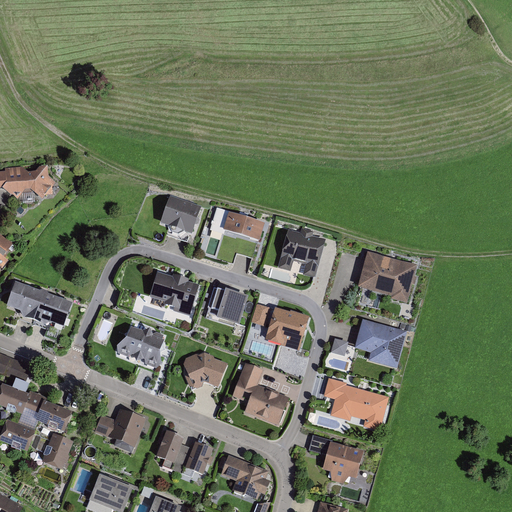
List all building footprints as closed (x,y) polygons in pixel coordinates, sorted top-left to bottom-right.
[(3,172),(0,172),(0,192),(14,201),(19,194),(30,193),(37,201),(52,184),(44,178),(43,168),(37,169),(32,174),(24,174),(21,167),(5,169),(3,172)] [(200,209),(169,199),(159,225),(191,236),(200,209)] [(262,225),(225,215),(221,232),(257,242),(262,225)] [(218,258),(222,234),(205,231),(201,255),(218,258)] [(323,240),(285,231),(276,268),(314,277),(323,240)] [(416,268),(368,253),(357,289),(405,303),(416,268)] [(196,286),(156,275),(148,303),(188,314),(196,286)] [(24,319),(34,323),(44,295),(16,285),(7,309),(21,314),(24,319)] [(245,298),(214,289),(205,319),(236,328),(245,298)] [(73,305),(44,295),(34,323),(45,327),(51,324),(64,329),(73,305)] [(306,318),(270,310),(263,343),(299,350),(306,318)] [(407,333),(361,322),(354,350),(369,354),(367,362),(398,369),(407,333)] [(129,328),(114,346),(116,354),(154,369),(159,364),(160,340),(129,328)] [(336,339),(333,353),(347,356),(350,343),(336,339)] [(201,352),(181,362),(188,388),(202,384),(217,389),(227,363),(201,352)] [(0,374),(26,385),(33,369),(0,355),(0,374)] [(262,371),(244,365),(238,384),(236,383),(231,396),(246,401),(242,412),(277,424),(286,396),(257,386),(262,371)] [(389,397),(327,383),(324,398),(334,400),(330,417),(381,429),(389,397)] [(26,413),(31,399),(29,398),(3,387),(2,389),(3,389),(0,397),(0,409),(23,419),(26,413)] [(40,415),(44,404),(47,405),(48,401),(31,394),(29,398),(31,399),(26,413),(39,418),(40,415)] [(62,435),(65,436),(73,415),(47,405),(44,404),(40,415),(39,418),(36,425),(47,429),(58,433),(62,435)] [(95,434),(135,449),(147,421),(120,411),(116,422),(102,417),(95,434)] [(318,424),(338,431),(341,422),(321,415),(318,424)] [(7,423),(0,440),(0,443),(1,444),(11,448),(21,452),(25,453),(28,454),(36,434),(7,423)] [(167,433),(157,459),(165,462),(175,466),(182,447),(185,440),(167,433)] [(42,465),(63,473),(74,445),(53,437),(42,465)] [(360,452),(326,444),(319,471),(328,474),(329,481),(340,485),(346,479),(354,480),(360,452)] [(196,445),(193,451),(186,470),(195,474),(204,477),(214,451),(196,445)] [(175,466),(165,462),(163,468),(192,479),(195,474),(186,470),(193,451),(182,447),(175,466)] [(270,473),(228,458),(221,477),(235,482),(233,489),(261,499),(270,473)] [(121,511),(131,489),(97,474),(86,500),(113,511),(121,511)] [(17,511),(21,506),(0,493),(0,511),(17,511)] [(156,499),(151,511),(181,511),(182,509),(156,499)] [(266,511),(270,502),(257,504),(254,511),(266,511)] [(315,511),(348,511),(349,510),(318,503),(315,511)]
